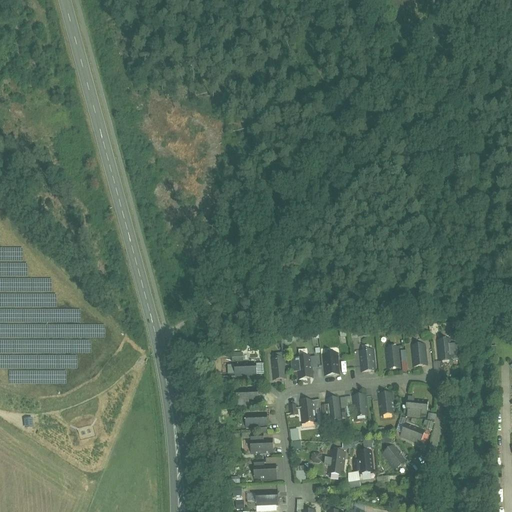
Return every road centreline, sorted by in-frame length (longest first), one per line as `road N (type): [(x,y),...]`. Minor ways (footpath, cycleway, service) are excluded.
road 1 (secondary): [(65,0),(157,339),(180,511)]
road 2 (track): [(157,339),(382,146),(443,61),(507,0)]
road 3 (residential): [(429,511),(446,401),(435,376),(286,392),(291,493)]
road 4 (residential): [(510,503),(507,362)]
